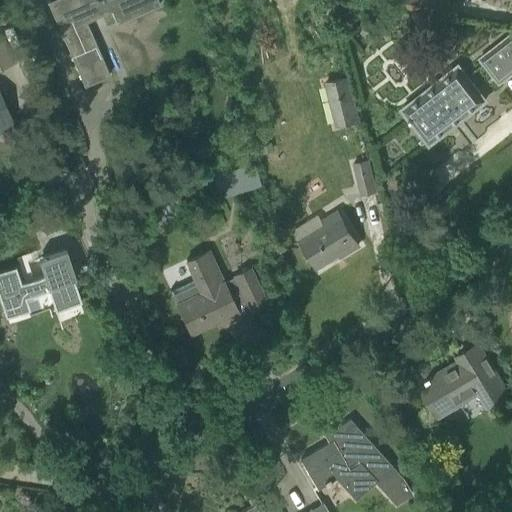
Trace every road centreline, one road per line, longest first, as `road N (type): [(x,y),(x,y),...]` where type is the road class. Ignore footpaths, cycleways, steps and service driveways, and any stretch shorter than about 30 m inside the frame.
road 1 (residential): [(187,451),(511,237)]
road 2 (residential): [(187,451),(62,185),(40,184),(0,202)]
road 3 (residential): [(0,389),(78,511)]
